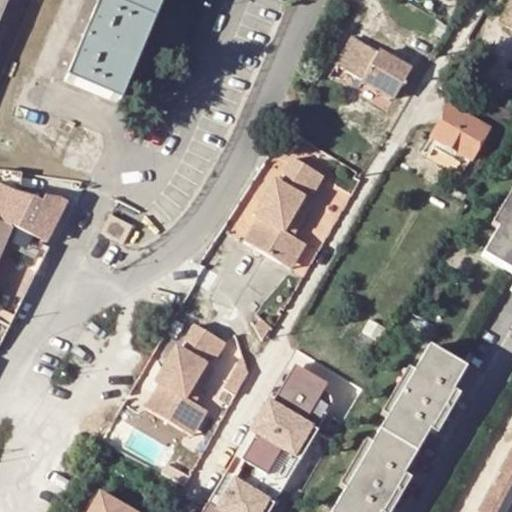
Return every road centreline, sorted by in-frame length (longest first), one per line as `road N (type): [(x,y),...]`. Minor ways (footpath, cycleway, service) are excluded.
road 1 (residential): [(183,511),(476,0)]
road 2 (unclassified): [(0,396),(39,324),(179,248),(218,195),(306,0)]
road 3 (residential): [(418,511),(511,351)]
